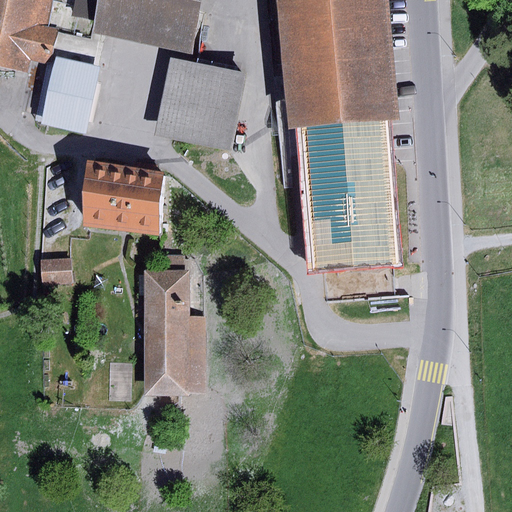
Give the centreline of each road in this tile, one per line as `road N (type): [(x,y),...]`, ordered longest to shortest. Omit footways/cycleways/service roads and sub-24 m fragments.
road 1 (residential): [(399,511),(438,335),(422,0)]
road 2 (track): [(438,335),(458,351),(476,511)]
road 3 (track): [(0,118),(37,140),(79,146),(122,139)]
